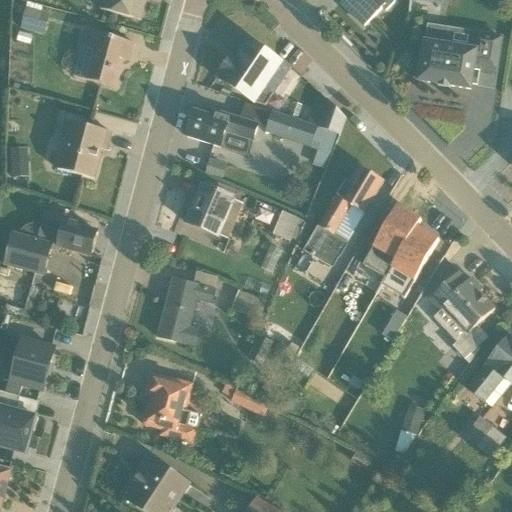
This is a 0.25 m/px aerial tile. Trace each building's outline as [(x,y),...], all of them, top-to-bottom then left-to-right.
[(140,22),(145,0),(101,0),(99,11),(140,22)] [(343,0),(339,5),(363,28),(382,10),(385,13),(393,3),(394,0),(343,0)] [(26,4),(19,30),(43,37),(49,16),(40,13),(41,8),(26,4)] [(427,26),(418,83),(470,92),(470,90),(492,94),(496,74),(497,75),(503,38),(427,26)] [(130,45),(85,33),(72,79),(117,91),(130,45)] [(261,108),(289,71),(250,42),(231,67),(226,63),(214,79),(261,108)] [(271,114),(264,135),(330,157),(343,119),(327,103),(316,129),(271,114)] [(247,160),(258,127),(210,111),(208,119),(194,114),(185,139),(247,160)] [(105,153),(109,135),(63,123),(58,140),(63,141),(55,171),(93,181),(101,152),(105,153)] [(27,150),(9,152),(12,180),(29,179),(27,150)] [(212,161),(209,172),(225,176),(227,165),(212,161)] [(345,183),(303,253),(332,270),(382,185),(358,170),(349,185),(345,183)] [(242,204),(204,188),(188,227),(226,243),(242,204)] [(362,267),(384,280),(416,230),(420,222),(396,209),(362,267)] [(44,279),(52,252),(58,254),(60,250),(90,259),(97,234),(80,229),(82,225),(45,214),(40,227),(31,227),(23,230),(20,237),(12,236),(3,268),(44,279)] [(303,224),(282,215),(273,236),(293,245),(303,224)] [(438,242),(416,230),(384,280),(380,287),(403,301),(438,242)] [(280,253),(270,248),(260,269),(270,274),(280,253)] [(493,311),(459,274),(430,301),(440,313),(433,320),(456,345),(452,349),(464,362),(488,340),(476,327),(493,311)] [(203,333),(190,329),(197,304),(210,307),(214,293),(205,290),(172,282),(157,340),(198,351),(203,333)] [(260,301),(238,293),(231,313),(253,321),(260,301)] [(491,411),(511,385),(511,342),(508,339),(466,391),(491,411)] [(271,346),(257,340),(248,362),(262,368),(271,346)] [(42,394),(54,352),(14,341),(10,356),(17,358),(9,385),(42,394)] [(191,428),(183,426),(193,388),(150,376),(146,391),(150,392),(141,428),(161,433),(159,439),(186,446),(191,428)] [(225,386),(220,395),(232,401),(230,405),(262,420),(268,406),(225,386)] [(39,405),(0,394),(0,448),(25,456),(39,405)] [(406,407),(393,454),(402,457),(416,438),(424,412),(406,407)] [(504,438),(479,419),(464,438),(489,458),(504,438)] [(356,450),(352,458),(378,473),(383,464),(356,450)] [(142,511),(174,511),(191,487),(147,460),(138,475),(141,477),(126,502),(142,511)] [(0,470),(0,507),(9,473),(0,470)] [(276,511),(256,500),(248,511),(276,511)]
